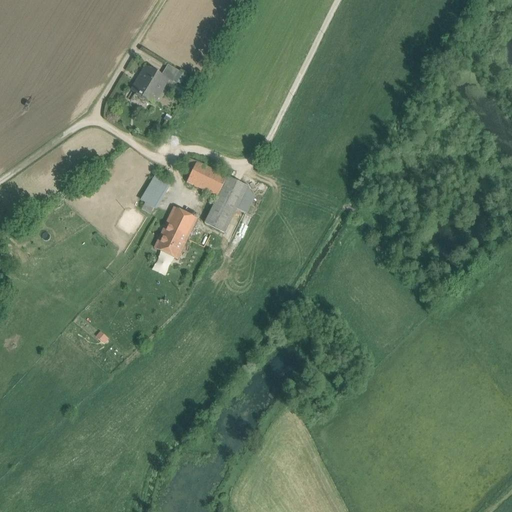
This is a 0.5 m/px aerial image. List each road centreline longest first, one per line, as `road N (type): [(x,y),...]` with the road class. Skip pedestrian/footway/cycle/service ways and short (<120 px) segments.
road 1 (unclassified): [(338,0),(257,163),(240,167),(189,149),(155,156),(94,120)]
road 2 (track): [(0,183),(94,120),(164,0)]
